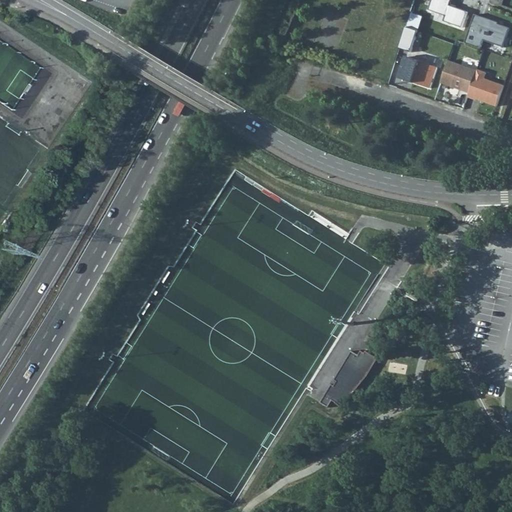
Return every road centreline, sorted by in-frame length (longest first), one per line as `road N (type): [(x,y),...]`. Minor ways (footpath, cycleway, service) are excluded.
road 1 (tertiary): [(39,0),(322,163),(421,190),(511,194)]
road 2 (trunk): [(0,408),(230,0)]
road 3 (trunk): [(196,0),(0,349)]
road 4 (residential): [(511,139),(303,69)]
